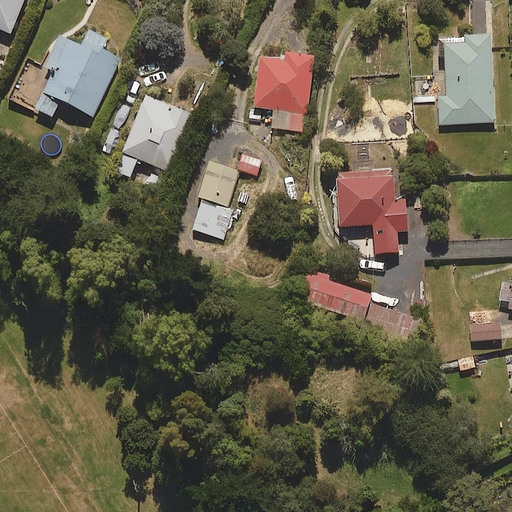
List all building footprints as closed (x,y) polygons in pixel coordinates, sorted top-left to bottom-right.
[(25,0),(0,0),(0,31),(11,36),(25,0)] [(80,50),(60,40),(45,71),(55,75),(37,113),(54,121),(60,107),(95,123),(123,62),(104,53),(109,43),(88,34),(80,50)] [(439,127),(496,125),(492,39),(464,40),(464,47),(445,48),(447,99),(438,100),(439,127)] [(285,65),(260,62),(254,111),(290,115),(288,131),(303,133),(305,118),(308,118),(315,61),(286,57),(285,65)] [(193,115),(145,96),(115,176),(131,182),(138,164),(169,176),(193,115)] [(263,162),(242,156),(237,173),(239,173),(258,179),(263,162)] [(237,173),(209,164),(198,200),(202,202),(228,210),(239,173),(237,173)] [(166,181),(151,175),(144,193),(159,199),(166,181)] [(336,185),(340,233),(371,230),(374,259),(400,257),(393,175),(339,179),(340,185),(336,185)] [(202,202),(194,232),(225,241),(234,211),(228,210),(202,202)] [(330,278),(307,272),(298,306),(363,325),(369,306),(371,297),(328,285),(330,278)] [(511,285),(502,284),(499,303),(511,305),(509,313),(511,313),(511,285)] [(426,323),(369,306),(363,325),(361,332),(418,349),(426,323)] [(500,325),(470,327),(471,343),(501,341),(500,325)] [(474,358),(459,361),(461,373),(476,370),(474,358)]
